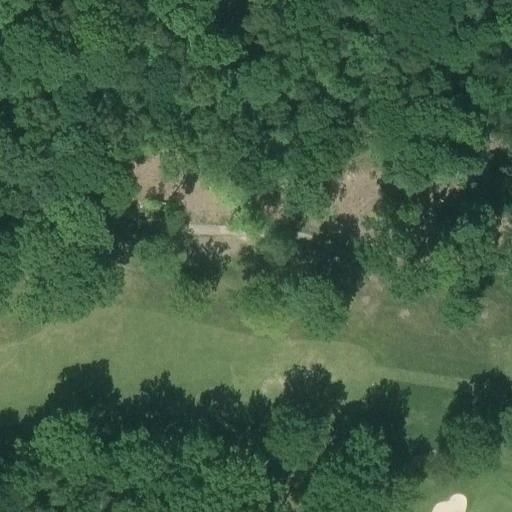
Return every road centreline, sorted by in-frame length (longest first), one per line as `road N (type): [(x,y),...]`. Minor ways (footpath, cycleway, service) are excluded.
road 1 (track): [(0,160),(61,194),(156,223),(320,240),(361,258),(444,314),(480,362),(503,429),(511,432)]
road 2 (track): [(377,511),(503,429)]
